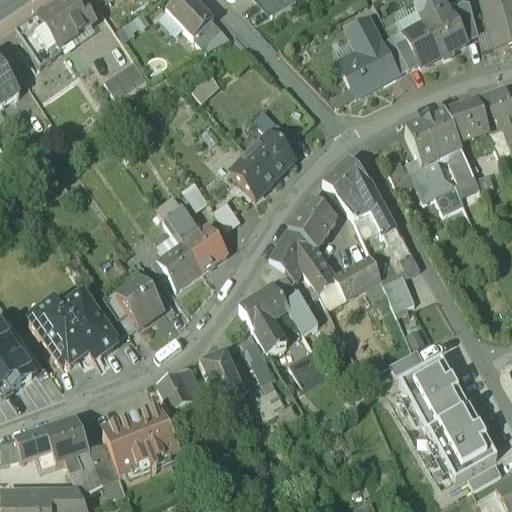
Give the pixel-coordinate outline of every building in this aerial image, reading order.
[(112,0),(88,0),(98,14),(114,3),(112,0)] [(185,0),(182,0),(164,17),(191,45),(211,27),(185,0)] [(295,5),(290,0),(254,0),(271,18),(295,5)] [(511,0),(479,0),(493,49),(511,43),(511,0)] [(427,9),(421,22),(423,27),(403,37),(418,65),(420,68),(465,44),(464,43),(452,20),(449,13),(446,15),(439,2),(427,9)] [(68,4),(37,25),(56,52),(57,54),(93,30),(82,13),(76,17),(68,4)] [(470,10),(452,20),(464,43),(477,36),(470,10)] [(36,22),(14,37),(39,73),(56,62),(52,56),(56,52),(37,25),(36,22)] [(369,24),(346,37),(355,55),(337,65),(355,99),(397,77),(385,54),(369,24)] [(211,27),(191,45),(200,55),(220,37),(211,27)] [(418,65),(406,43),(395,48),(407,71),(418,65)] [(407,71),(395,48),(385,54),(397,77),(407,71)] [(132,67),(102,88),(114,106),(145,86),(132,67)] [(0,71),(0,112),(19,100),(0,71)] [(188,91),(198,105),(218,90),(208,76),(188,91)] [(511,111),(504,92),(475,103),(487,135),(504,128),(511,125),(511,111)] [(475,103),(442,114),(457,145),(487,135),(475,103)] [(276,128),(262,113),(253,122),(267,136),(268,135),(276,128)] [(457,145),(442,114),(419,125),(436,162),(450,155),(459,150),(457,145)] [(436,162),(419,125),(404,132),(419,164),(421,168),(436,162)] [(292,143),(277,127),(276,128),(268,135),(284,151),(292,143)] [(218,140),(208,129),(201,135),(210,146),(218,140)] [(267,136),(249,155),(274,181),(294,161),(284,151),(268,135),(267,136)] [(459,150),(450,155),(450,162),(454,172),(468,166),(461,150),(459,150)] [(274,181),(249,155),(229,175),(254,201),(274,181)] [(347,162),(322,185),(340,206),(357,191),(366,183),(363,180),(347,162)] [(400,162),(386,169),(398,193),(411,187),(400,162)] [(436,162),(421,168),(419,164),(408,169),(424,203),(435,197),(454,189),(445,181),(436,162)] [(468,166),(454,172),(460,186),(474,179),(468,166)] [(487,172),(475,177),(481,191),(493,186),(487,172)] [(460,186),(454,189),(462,206),(482,197),(474,179),(460,186)] [(381,203),(370,183),(363,180),(366,183),(357,191),(367,210),(381,203)] [(194,211),(206,201),(192,182),(180,191),(194,211)] [(454,189),(435,197),(443,215),(462,206),(454,189)] [(367,210),(357,191),(340,206),(354,222),(367,210)] [(308,202),(288,233),(304,244),(312,249),(313,254),(335,221),(308,202)] [(396,229),(381,203),(367,210),(383,237),(396,229)] [(240,224),(226,205),(213,214),(227,233),(240,224)] [(184,211),(165,225),(183,249),(199,237),(196,230),(184,211)] [(199,237),(183,249),(202,276),(229,257),(210,229),(199,237)] [(288,233),(269,263),(284,273),(304,244),(288,233)] [(183,249),(158,267),(177,294),(202,276),(183,249)] [(313,254),(298,266),(303,273),(318,261),(313,254)] [(412,257),(399,264),(407,278),(420,271),(412,257)] [(369,258),(332,279),(335,284),(334,284),(346,300),(366,288),(379,281),(369,258)] [(318,261),(303,273),(310,283),(325,271),(318,261)] [(284,273),(269,263),(261,275),(271,288),(272,289),(284,279),(288,276),(284,273)] [(325,271),(310,283),(312,286),(319,296),(334,284),(335,284),(332,279),(325,271)] [(297,295),(284,279),(272,289),(284,304),(297,295)] [(403,279),(382,288),(383,290),(394,315),(415,306),(403,279)] [(165,313),(142,281),(116,300),(140,332),(155,321),(153,319),(162,312),(164,314),(165,313)] [(379,281),(366,288),(371,297),(383,290),(382,288),(379,281)] [(312,286),(297,295),(304,306),(319,296),(312,286)] [(271,288),(238,309),(267,356),(286,344),(272,321),(288,312),(284,304),(272,289),(271,288)] [(297,295),(284,304),(288,312),(302,337),(316,327),(304,306),(297,295)] [(114,341),(82,296),(59,313),(58,314),(84,350),(90,359),(99,352),(101,355),(104,356),(112,350),(113,347),(111,344),(114,341)] [(84,350),(58,314),(59,313),(53,305),(28,323),(60,367),(64,365),(66,368),(69,368),(77,363),(78,359),(75,356),(84,350)] [(427,307),(415,313),(426,335),(438,329),(427,307)] [(0,335),(0,398),(3,397),(5,400),(32,380),(0,335)] [(274,379),(258,349),(247,356),(262,386),(274,379)] [(288,363),(303,389),(325,377),(311,351),(288,363)] [(226,354),(199,366),(211,391),(213,390),(237,379),(226,354)] [(394,379),(422,364),(417,354),(389,370),(394,379)] [(398,386),(427,436),(468,411),(440,362),(398,386)] [(187,372),(177,378),(191,406),(201,399),(187,372)] [(177,378),(156,388),(171,417),(178,413),(191,406),(177,378)] [(237,379),(213,390),(221,408),(245,398),(237,379)] [(250,415),(279,403),(273,389),(244,402),(250,415)] [(496,461),(468,411),(427,436),(455,484),(496,461)] [(171,417),(170,418),(178,434),(179,434),(186,429),(178,413),(171,417)] [(155,417),(101,438),(104,447),(111,463),(119,482),(153,468),(177,458),(155,417)] [(74,424),(41,435),(48,452),(54,468),(65,464),(87,455),(86,454),(74,424)] [(186,429),(179,434),(184,443),(189,441),(186,436),(189,434),(186,429)] [(41,435),(14,444),(19,461),(48,452),(41,435)] [(14,444),(0,449),(1,468),(20,465),(19,461),(14,444)] [(87,455),(65,464),(69,480),(111,463),(104,447),(86,454),(87,455)] [(111,463),(69,480),(75,495),(77,495),(78,499),(119,482),(111,463)] [(153,468),(146,471),(148,477),(155,474),(153,468)] [(501,480),(495,468),(467,483),(473,495),(501,480)] [(511,511),(511,484),(477,505),(481,511),(511,511)] [(75,495),(62,498),(48,498),(48,511),(84,511),(78,499),(77,495),(75,495)] [(16,499),(0,499),(0,511),(48,511),(48,498),(21,499),(16,499)]
